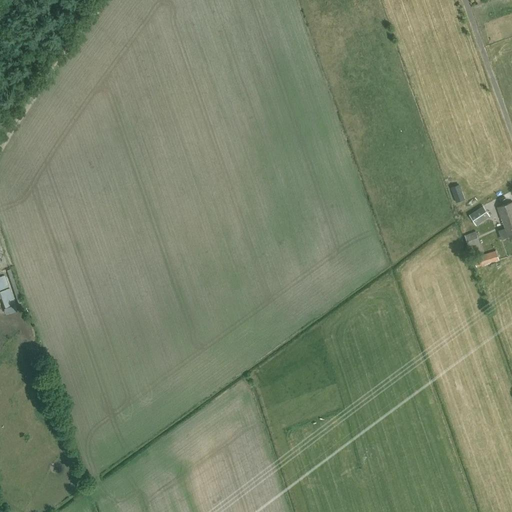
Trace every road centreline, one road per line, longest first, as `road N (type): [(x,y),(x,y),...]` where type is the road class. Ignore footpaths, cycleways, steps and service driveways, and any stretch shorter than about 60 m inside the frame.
road 1 (track): [(102,0),(0,138)]
road 2 (unclassified): [(462,0),(511,141)]
